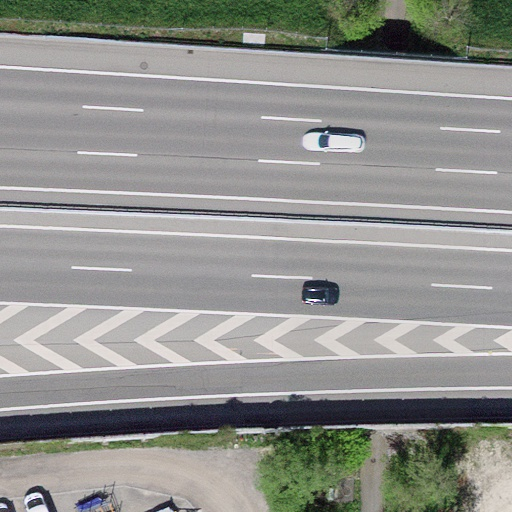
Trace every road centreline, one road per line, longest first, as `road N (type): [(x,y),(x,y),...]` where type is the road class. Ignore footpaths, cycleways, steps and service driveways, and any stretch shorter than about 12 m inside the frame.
road 1 (motorway): [(511,152),(0,125)]
road 2 (motorway): [(0,264),(511,288)]
road 3 (motorway): [(0,394),(511,371)]
road 4 (track): [(375,432),(392,49)]
road 5 (track): [(0,482),(143,468),(198,478),(242,511)]
